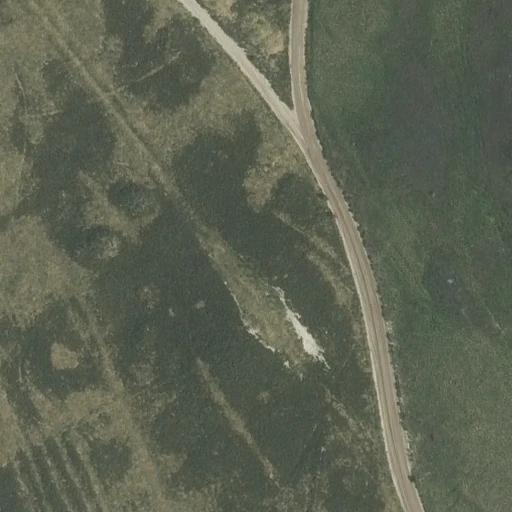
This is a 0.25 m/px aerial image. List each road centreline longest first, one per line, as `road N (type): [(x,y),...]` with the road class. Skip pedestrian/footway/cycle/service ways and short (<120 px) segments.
road 1 (unknown): [(419,511),(359,251),(311,140)]
road 2 (unknown): [(311,140),(184,0)]
road 3 (unknown): [(311,140),(299,70),(303,0)]
